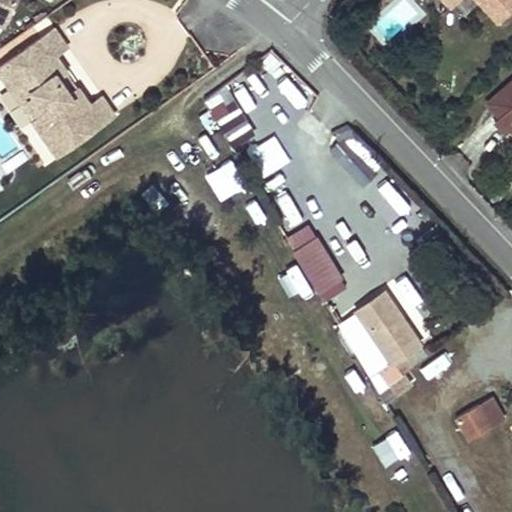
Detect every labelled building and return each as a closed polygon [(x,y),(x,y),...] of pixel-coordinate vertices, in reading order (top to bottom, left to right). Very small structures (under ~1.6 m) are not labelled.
[(0,0),(0,27),(2,28),(20,0),(0,0)] [(413,0),(395,0),(368,23),(386,45),(424,13),(413,0)] [(511,9),(511,0),(440,0),(449,9),(459,0),(469,0),(493,26),(511,9)] [(48,55),(62,45),(50,27),(29,41),(36,51),(48,55)] [(29,41),(0,60),(0,78),(5,86),(17,78),(27,93),(39,109),(27,117),(52,153),(109,113),(97,95),(83,105),(48,55),(36,51),(29,41)] [(499,120),(511,108),(511,75),(483,102),(499,120)] [(17,78),(5,86),(16,101),(27,93),(17,78)] [(231,85),(203,95),(219,141),(248,131),(231,85)] [(511,108),(499,120),(492,126),(504,140),(511,134),(511,132),(511,108)] [(290,250),(315,293),(342,277),(317,234),(290,250)] [(391,287),(384,292),(419,351),(427,346),(391,287)] [(419,351),(384,292),(354,310),(389,369),(402,361),(419,351)] [(402,361),(389,369),(382,375),(395,395),(414,383),(402,361)] [(495,398),(490,400),(503,424),(509,421),(495,398)] [(503,424),(490,400),(481,406),(494,429),(503,424)] [(459,419),(473,442),(494,429),(481,406),(459,419)]
